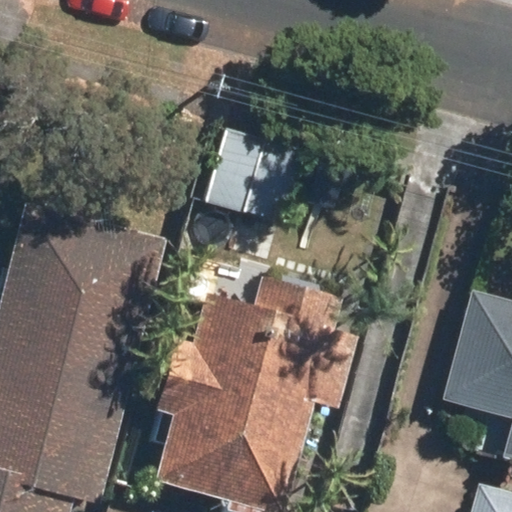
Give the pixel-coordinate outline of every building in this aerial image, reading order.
[(157,236),(18,196),(0,265),(0,458),(95,484),(157,236)] [(341,323),(203,280),(162,474),(278,501),(341,323)] [(511,294),(472,284),(447,393),(511,415),(511,427),(510,453),(511,453),(511,294)] [(77,511),(78,510),(0,479),(0,511),(77,511)] [(511,511),(511,493),(482,485),(473,511),(511,511)]
